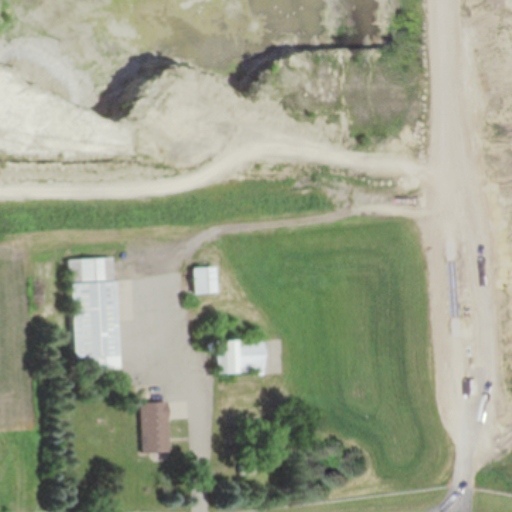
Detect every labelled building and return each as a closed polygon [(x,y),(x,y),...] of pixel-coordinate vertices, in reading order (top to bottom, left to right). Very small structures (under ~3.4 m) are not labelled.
[(92,194),(92,213),(107,213),(107,194),(92,194)] [(68,259),(71,358),(79,358),(80,369),(116,368),(112,258),(68,259)] [(214,268),(193,268),(193,293),(214,293),(214,268)] [(265,372),(264,340),(214,340),(215,373),(265,372)] [(167,451),(166,404),(141,404),(142,452),(167,451)]
